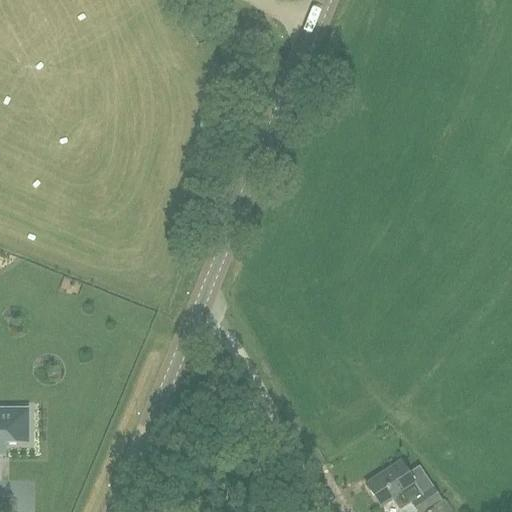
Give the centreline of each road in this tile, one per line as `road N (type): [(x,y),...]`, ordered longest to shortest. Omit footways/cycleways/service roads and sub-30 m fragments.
road 1 (tertiary): [(115,511),(314,28)]
road 2 (track): [(327,511),(229,337),(198,313)]
